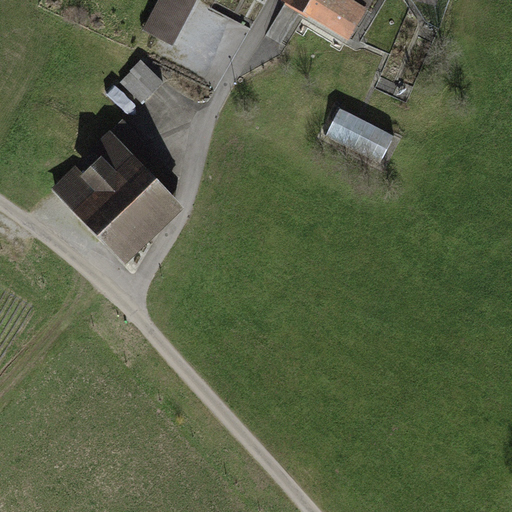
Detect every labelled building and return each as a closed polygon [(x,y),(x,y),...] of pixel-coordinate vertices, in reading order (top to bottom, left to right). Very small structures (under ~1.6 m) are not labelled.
[(182,0),(165,0),(143,36),(170,53),(197,9),(182,0)] [(381,0),(297,0),(290,15),(353,50),(381,0)] [(144,62),(122,82),(144,105),(166,85),(144,62)] [(399,142),(343,116),(328,146),(385,173),(399,142)] [(56,196),(125,271),(185,216),(115,141),(56,196)]
